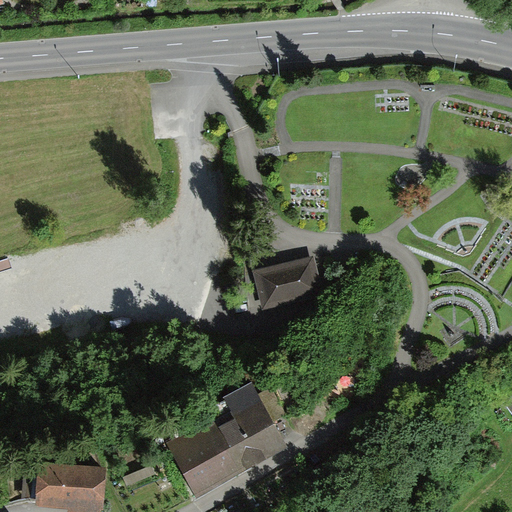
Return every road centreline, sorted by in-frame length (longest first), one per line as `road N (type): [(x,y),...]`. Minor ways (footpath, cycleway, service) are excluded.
road 1 (residential): [(178,511),(383,396),(400,380),(418,298),(414,274),(385,248),(292,237),(268,221),(235,114),(217,84),(212,40)]
road 2 (tertiary): [(212,40),(398,30),(456,36)]
road 3 (tertiary): [(0,57),(212,40)]
